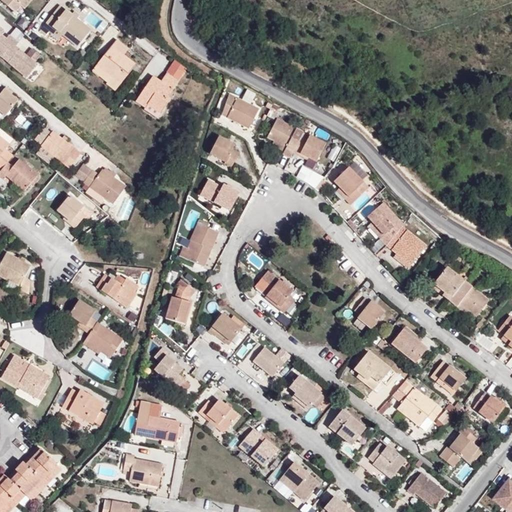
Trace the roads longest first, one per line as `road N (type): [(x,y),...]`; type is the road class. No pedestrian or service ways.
road 1 (unclassified): [(181,0),(180,26),(190,42),(344,130),(428,213),(511,262)]
road 2 (residential): [(0,215),(51,257),(39,349)]
